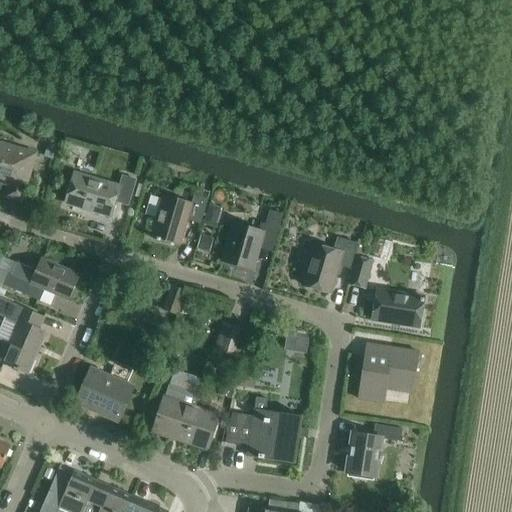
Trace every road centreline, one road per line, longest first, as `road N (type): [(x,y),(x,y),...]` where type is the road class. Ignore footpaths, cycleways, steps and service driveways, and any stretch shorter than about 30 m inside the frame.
road 1 (residential): [(43,423),(117,257),(339,323)]
road 2 (residential): [(196,491),(230,481),(315,490),(339,323)]
road 3 (residential): [(196,491),(43,423)]
